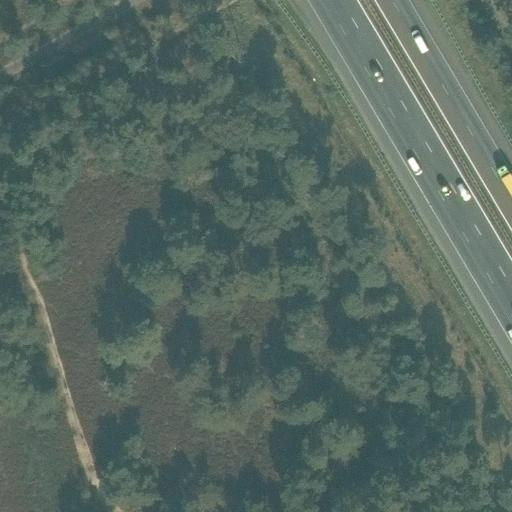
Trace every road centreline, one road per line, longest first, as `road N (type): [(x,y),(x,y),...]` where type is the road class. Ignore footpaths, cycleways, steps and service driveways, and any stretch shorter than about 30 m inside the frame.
road 1 (motorway): [(331,0),(511,303)]
road 2 (track): [(118,511),(93,482),(22,255),(0,219)]
road 3 (motorway): [(511,200),(392,0)]
road 4 (unclassified): [(139,0),(0,79)]
